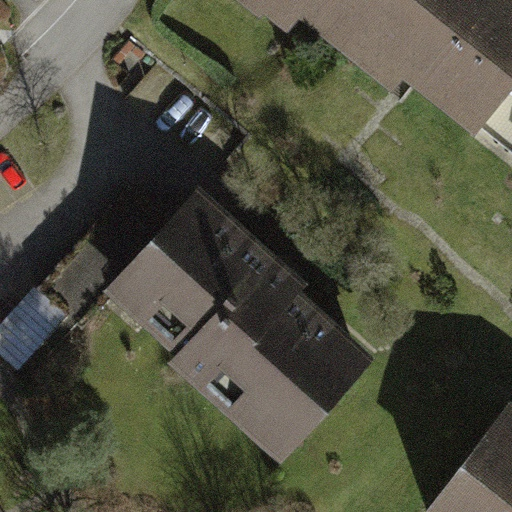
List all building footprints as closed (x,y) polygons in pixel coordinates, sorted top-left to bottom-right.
[(268,0),(290,17),(304,0),(322,0),(370,38),(400,0),(268,0)] [(511,0),(400,0),(370,38),(429,85),(440,72),(499,119),(511,102),(511,0)] [(511,102),(499,119),(511,128),(511,102)] [(38,288),(82,328),(118,287),(121,290),(133,277),(160,301),(148,314),(190,352),(183,359),(228,399),(239,386),(290,431),(358,355),(287,291),(294,283),(199,198),(175,225),(130,185),(38,288)] [(511,511),(511,411),(509,410),(430,511),(511,511)]
